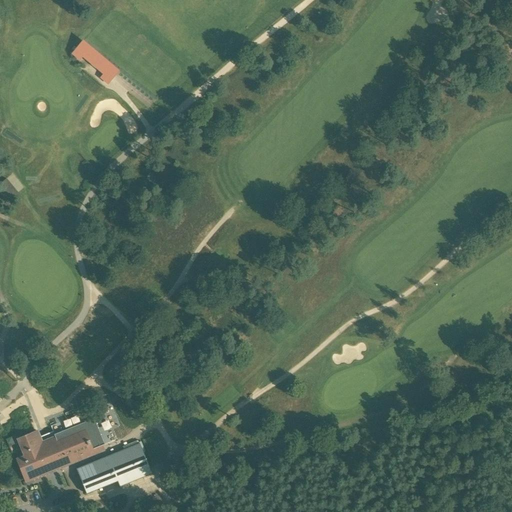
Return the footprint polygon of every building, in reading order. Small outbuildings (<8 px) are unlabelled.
[(86,39),(77,49),(83,55),(105,73),(112,79),(121,68),(86,39)] [(80,59),(83,55),(77,49),(73,53),(80,59)] [(112,79),(105,73),(102,77),(108,83),(112,79)] [(169,397),(168,389),(159,391),(161,399),(169,397)] [(95,455),(92,448),(83,424),(42,440),(38,429),(15,438),(22,455),(15,458),(25,483),(95,455)] [(122,487),(124,486),(154,474),(145,452),(147,452),(143,442),(125,449),(125,450),(78,469),(89,494),(120,482),(122,487)]
